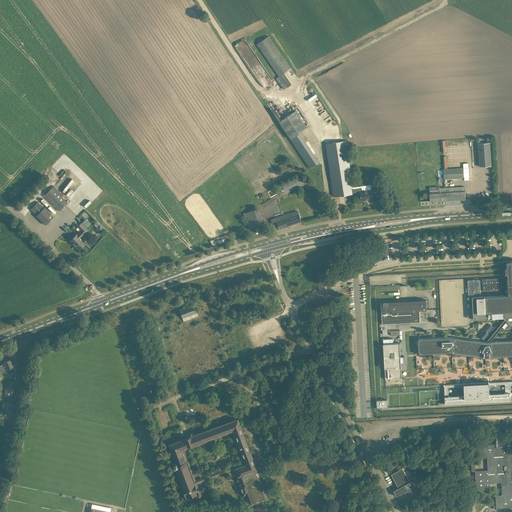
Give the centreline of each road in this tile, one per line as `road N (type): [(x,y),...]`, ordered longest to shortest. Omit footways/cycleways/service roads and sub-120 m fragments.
road 1 (track): [(446,0),(308,77)]
road 2 (track): [(511,415),(378,426),(357,435)]
road 3 (unclassified): [(0,198),(100,303)]
